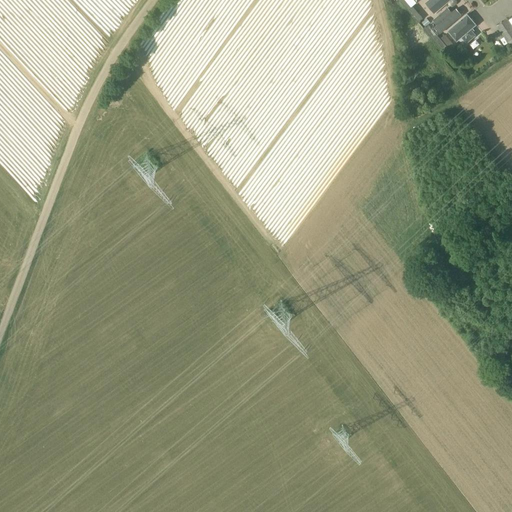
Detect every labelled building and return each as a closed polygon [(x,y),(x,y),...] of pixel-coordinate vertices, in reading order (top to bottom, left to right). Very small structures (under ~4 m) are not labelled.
[(408,10),(412,6),(406,0),(399,0),(400,0),(408,10)] [(447,0),(424,0),(423,1),(433,12),(447,0)] [(461,13),(455,6),(450,11),(445,5),(431,18),(435,23),(432,25),(438,32),(461,13)] [(420,20),(422,18),(412,6),(408,10),(409,11),(418,22),(419,23),(420,21),(420,20)] [(470,29),(476,24),(466,12),(447,29),(456,40),(461,36),(465,42),(475,34),(470,29)] [(422,23),(425,27),(430,23),(427,18),(422,23)] [(511,26),(507,19),(496,26),(511,48),(511,26)] [(435,42),(439,38),(428,25),(424,29),(429,35),(435,42)] [(441,38),(445,43),(449,39),(445,34),(441,38)] [(444,52),(449,49),(439,38),(435,42),(441,49),(441,50),(442,51),(443,51),(444,52)]
